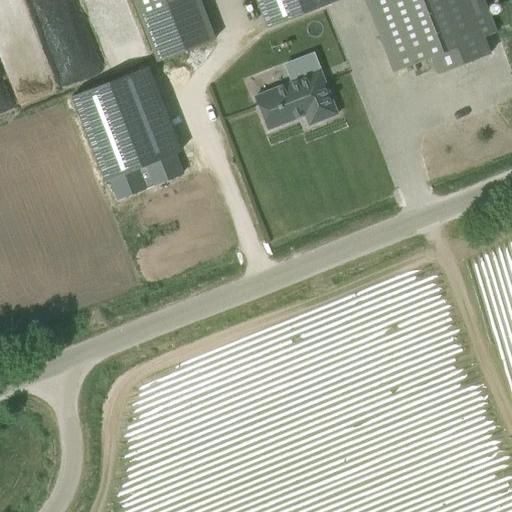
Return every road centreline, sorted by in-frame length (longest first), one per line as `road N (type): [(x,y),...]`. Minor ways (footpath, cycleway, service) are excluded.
road 1 (unclassified): [(55,367),(511,184)]
road 2 (track): [(511,406),(436,215)]
road 3 (unclassified): [(56,511),(73,478),(73,437),(55,367)]
